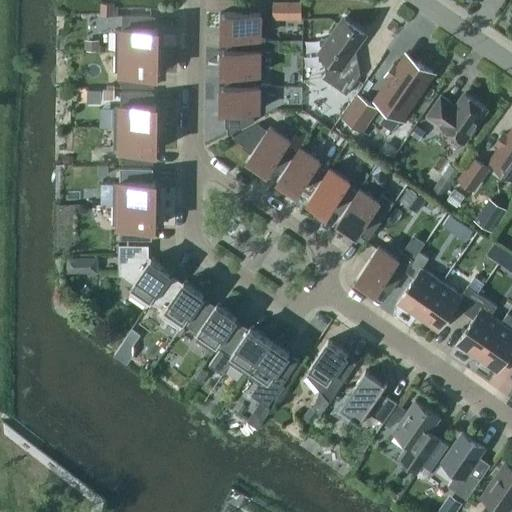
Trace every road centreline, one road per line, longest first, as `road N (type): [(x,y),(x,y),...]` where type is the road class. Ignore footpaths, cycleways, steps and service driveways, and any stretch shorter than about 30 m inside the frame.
road 1 (residential): [(511,422),(314,285)]
road 2 (residential): [(314,285),(290,312),(193,236),(193,158)]
road 3 (residential): [(314,285),(329,255),(193,158)]
road 4 (residential): [(193,158),(200,0)]
